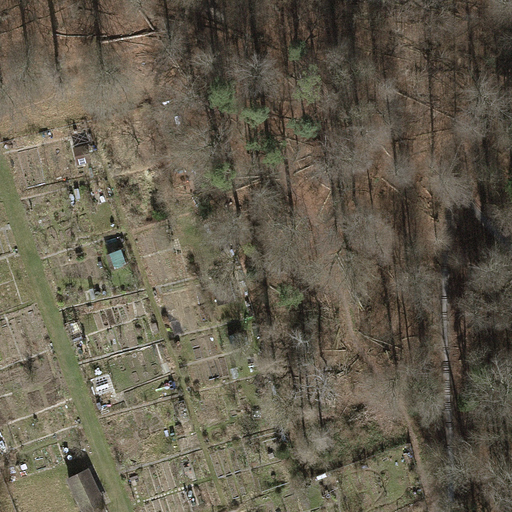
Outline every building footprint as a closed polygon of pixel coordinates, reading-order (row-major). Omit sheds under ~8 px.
[(86,143),(72,147),(77,165),(91,161),(86,143)] [(123,255),(109,261),(114,274),(128,269),(123,255)] [(80,327),(66,333),(73,351),(87,345),(80,327)] [(243,336),(231,339),(234,354),(246,351),(243,336)] [(165,348),(159,350),(164,366),(170,364),(165,348)] [(88,466),(64,477),(79,511),(92,511),(106,506),(88,466)] [(191,511),(187,495),(181,496),(185,511),(191,511)] [(310,501),(304,504),(307,511),(309,511),(314,510),(310,501)]
